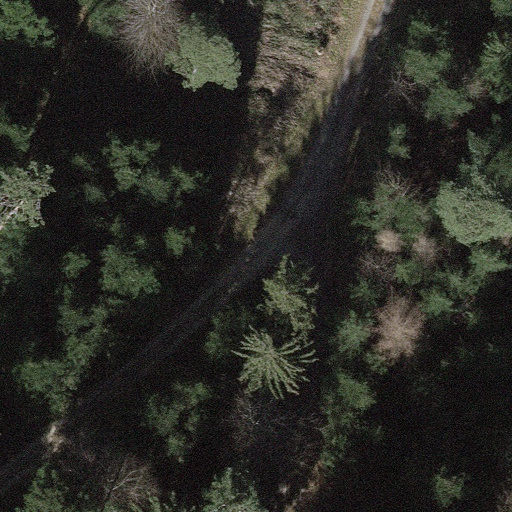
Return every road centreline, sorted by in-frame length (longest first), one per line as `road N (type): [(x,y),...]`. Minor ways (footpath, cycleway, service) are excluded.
road 1 (track): [(390,0),(333,182),(288,511)]
road 2 (track): [(0,483),(333,182)]
